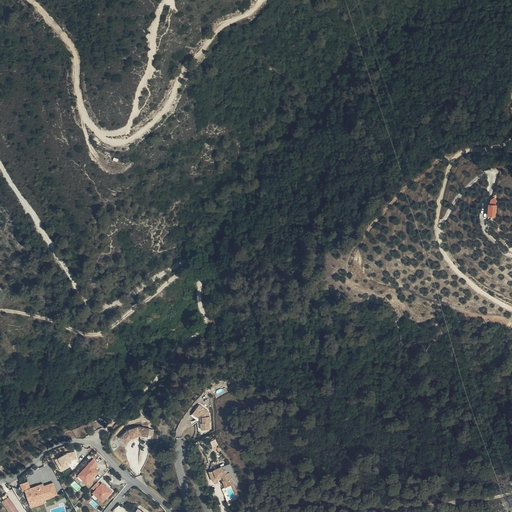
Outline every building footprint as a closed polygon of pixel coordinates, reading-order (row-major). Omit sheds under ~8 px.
[(490,210),(490,200),(483,199),(482,210),(490,210)] [(31,243),(30,240),(22,230),(14,236),(19,242),(23,239),(28,245),(31,243)] [(19,242),(22,246),(24,250),(27,247),(26,246),(28,245),(23,239),(19,242)] [(196,406),(191,413),(196,417),(197,419),(198,432),(207,431),(205,413),(196,406)] [(140,431),(141,429),(141,426),(141,422),(140,422),(125,427),(120,434),(126,440),(130,435),(140,431)] [(141,429),(147,431),(149,424),(141,422),(141,426),(141,429)] [(71,467),(69,461),(78,458),(76,450),(55,457),(60,471),(71,467)] [(78,475),(88,484),(100,471),(95,467),(99,463),(94,457),(78,475)] [(69,464),(74,469),(80,463),(76,458),(69,464)] [(211,483),(214,482),(215,479),(218,478),(219,479),(221,480),(224,490),(231,487),(227,474),(225,475),(223,472),(221,472),(220,468),(207,473),(211,483)] [(215,479),(214,482),(218,480),(222,491),(224,490),(221,480),(219,479),(218,478),(215,479)] [(99,479),(93,487),(95,489),(92,493),(103,502),(113,491),(99,479)] [(31,505),(59,497),(55,481),(44,484),(43,482),(31,486),(29,480),(20,482),(23,491),(26,490),(31,505)] [(0,499),(8,510),(9,509),(13,507),(6,496),(6,495),(0,499)] [(15,511),(17,511),(6,495),(6,496),(13,507),(9,509),(8,510),(8,511),(11,510),(15,511)]
